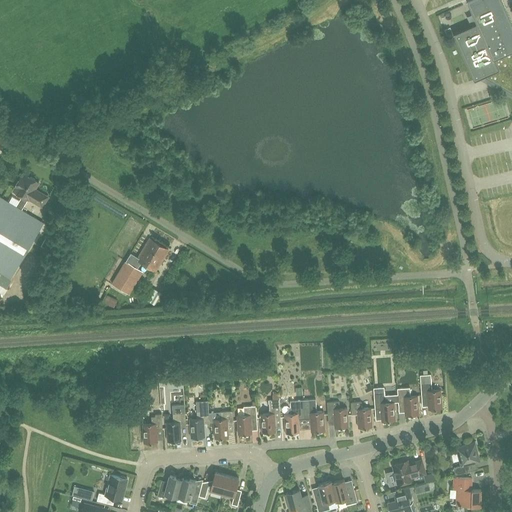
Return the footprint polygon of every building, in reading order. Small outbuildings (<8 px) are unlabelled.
[(466,0),(477,23),(453,34),(474,80),(484,76),(511,92),(511,22),(502,0),(466,0)] [(16,206),(22,209),(28,199),(29,198),(42,206),(48,196),(35,189),(39,182),(25,174),(23,178),(21,177),(15,186),(20,189),(17,193),(22,196),(16,206)] [(0,196),(0,273),(10,279),(10,278),(44,222),(22,209),(16,206),(0,196)] [(131,253),(127,261),(138,268),(137,268),(141,262),(156,271),(168,249),(150,238),(138,257),(131,253)] [(124,291),(138,268),(127,261),(126,262),(126,261),(113,284),(124,291)] [(101,301),(109,305),(113,297),(105,294),(101,301)] [(432,390),(431,383),(431,374),(420,375),(422,396),(427,396),(428,409),(442,408),(441,389),(432,390)] [(385,402),(385,395),(384,384),(373,385),(375,408),(381,408),(382,421),(383,421),(383,423),(388,423),(388,421),(396,420),(394,401),(385,402)] [(410,387),(397,388),(398,402),(404,402),(405,415),(419,414),(417,395),(410,395),(410,387)] [(281,417),(279,399),(271,399),(269,399),(270,413),(261,413),(262,432),(263,432),(263,434),(268,434),(268,432),(276,431),(275,418),(281,417)] [(298,418),(304,418),(303,399),(290,400),(291,413),(284,414),(286,433),(299,432),(298,418)] [(303,399),(304,418),(310,418),(311,431),(325,430),(324,411),(317,411),(316,399),(303,399)] [(197,418),(190,418),(191,437),(199,437),(200,439),(204,438),(203,437),(205,436),(204,423),(210,423),(209,419),(209,412),(209,410),(208,401),(196,402),(196,409),(197,418)] [(339,401),(327,402),(328,414),(334,414),(335,427),(348,426),(347,407),(340,408),(339,401)] [(361,401),(351,402),(352,414),(357,414),(358,427),(372,426),(371,407),(362,408),(361,401)] [(173,421),(166,422),(168,441),(181,440),(180,427),(186,426),(185,412),(185,404),(172,405),(173,413),(173,421)] [(257,419),(256,405),(251,405),(243,406),(244,414),(237,415),(238,434),(252,433),(251,420),(257,419)] [(143,424),(135,424),(136,441),(144,440),(144,443),(158,442),(157,439),(157,428),(163,428),(162,413),(161,409),(149,409),(150,423),(143,424)] [(213,419),(215,438),(229,437),(228,423),(233,423),(233,410),(220,411),(221,418),(213,419)] [(461,465),(454,467),(455,474),(471,470),(469,464),(480,461),(475,442),(456,447),(461,465)] [(407,460),(392,464),(397,483),(413,479),(412,477),(425,473),(422,459),(408,463),(407,460)] [(222,492),(227,475),(215,472),(210,489),(222,492)] [(423,475),(425,482),(435,480),(435,479),(434,472),(429,473),(423,475)] [(105,494),(99,493),(97,500),(106,502),(108,496),(122,499),(128,479),(126,478),(125,477),(121,476),(120,477),(111,474),(105,494)] [(183,478),(182,478),(170,475),(169,480),(167,481),(162,480),(157,495),(164,497),(165,493),(178,497),(178,495),(183,478)] [(227,475),(222,492),(234,496),(232,504),(237,505),(241,492),(235,491),(239,478),(227,475)] [(196,504),(199,495),(201,489),(195,487),(194,485),(195,480),(183,477),(182,478),(183,478),(178,495),(191,498),(189,502),(196,504)] [(454,477),(453,489),(457,489),(456,505),(481,506),(481,489),(471,489),(472,478),(454,477)] [(332,482),(336,501),(344,498),(346,504),(357,502),(354,489),(347,490),(344,479),(332,482)] [(332,482),(331,480),(318,484),(321,495),(315,497),(319,511),(338,507),(336,501),(332,482)] [(201,489),(199,495),(205,497),(209,483),(202,482),(201,489)] [(426,489),(424,483),(414,485),(416,492),(426,489)] [(74,486),(72,495),(92,500),(94,492),(74,486)] [(299,489),(286,492),(290,509),(297,507),(298,511),(312,511),(308,494),(301,496),(299,489)] [(407,511),(407,510),(411,509),(410,505),(413,501),(410,489),(394,493),(396,500),(387,502),(390,511),(407,511)] [(80,500),(73,498),(71,504),(79,506),(80,500)] [(84,503),(81,511),(104,511),(106,509),(84,503)]
